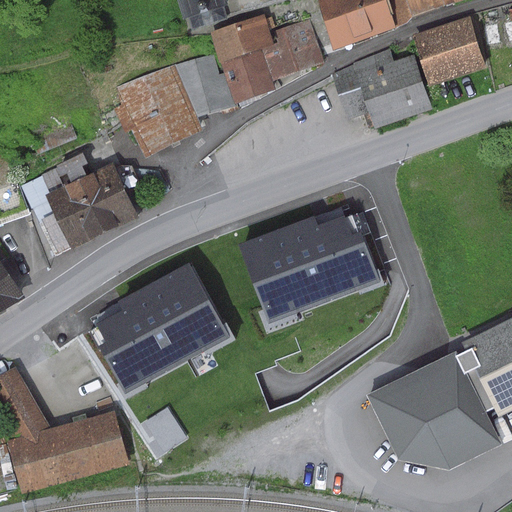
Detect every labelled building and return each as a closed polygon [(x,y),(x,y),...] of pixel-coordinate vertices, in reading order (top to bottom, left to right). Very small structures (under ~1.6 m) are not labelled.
[(178,0),(184,19),(187,18),(191,31),(227,19),(226,15),(224,7),(226,6),(224,0),(178,0)] [(317,0),(331,51),(393,29),(384,0),(317,0)] [(403,0),(384,0),(393,29),(404,24),(409,18),(403,0)] [(403,0),(409,18),(466,0),(403,0)] [(217,64),(220,63),(262,50),(271,46),(268,31),(274,28),(270,18),(264,19),(263,15),(210,33),(215,55),(217,64)] [(468,17),(411,36),(427,87),(485,69),(468,17)] [(308,20),(273,32),(277,45),(271,46),(262,50),(270,81),(323,63),(308,20)] [(262,50),(220,63),(232,104),(273,92),(270,81),(262,50)] [(353,65),(331,76),(345,120),(365,114),(372,130),(431,109),(415,66),(402,58),(393,63),(390,50),(353,64),(353,65)] [(215,55),(173,65),(195,118),(233,108),(232,104),(220,63),(217,64),(215,55)] [(173,65),(116,88),(120,106),(113,109),(123,134),(130,131),(144,158),(200,131),(195,118),(173,65)] [(31,159),(74,140),(70,131),(27,150),(31,159)] [(88,154),(61,167),(62,168),(24,187),(59,258),(76,249),(78,253),(146,220),(133,192),(144,187),(135,168),(123,167),(120,169),(118,164),(92,176),(89,168),(94,165),(88,154)] [(19,181),(0,188),(0,225),(0,227),(31,215),(19,181)] [(360,242),(354,226),(316,239),(313,228),(240,252),(261,315),(279,309),(283,320),(367,293),(364,283),(382,277),(370,239),(360,242)] [(0,317),(29,298),(4,260),(0,262),(0,317)] [(137,313),(102,332),(110,347),(101,352),(120,386),(137,377),(142,386),(219,343),(213,333),(230,324),(198,265),(131,302),(137,313)] [(454,355),(452,352),(363,396),(395,461),(445,471),(498,445),(483,414),(493,410),(496,416),(511,408),(511,317),(459,344),(462,351),(454,355)] [(69,322),(49,337),(60,352),(80,337),(69,322)] [(18,370),(0,381),(0,413),(17,441),(11,442),(25,494),(133,465),(118,412),(55,429),(18,370)] [(162,400),(139,418),(170,459),(219,421),(202,398),(176,418),(162,400)]
